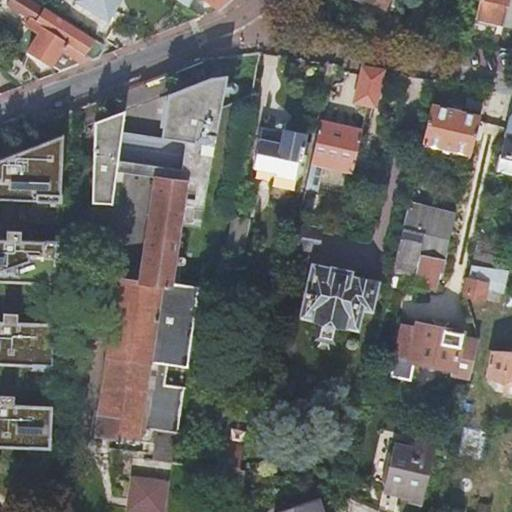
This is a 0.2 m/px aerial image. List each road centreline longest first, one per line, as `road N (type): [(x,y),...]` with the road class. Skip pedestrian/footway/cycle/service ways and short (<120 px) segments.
road 1 (residential): [(511,81),(229,31)]
road 2 (residential): [(0,120),(229,31)]
